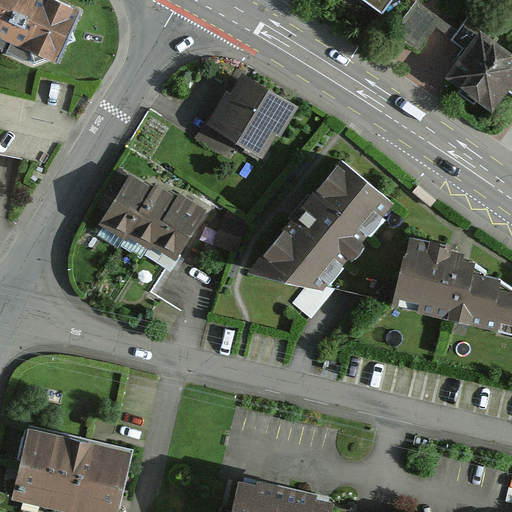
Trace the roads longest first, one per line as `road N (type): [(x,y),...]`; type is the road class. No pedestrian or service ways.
road 1 (residential): [(4,314),(511,437)]
road 2 (residential): [(181,0),(37,240),(4,314)]
road 3 (primary): [(511,195),(212,0)]
